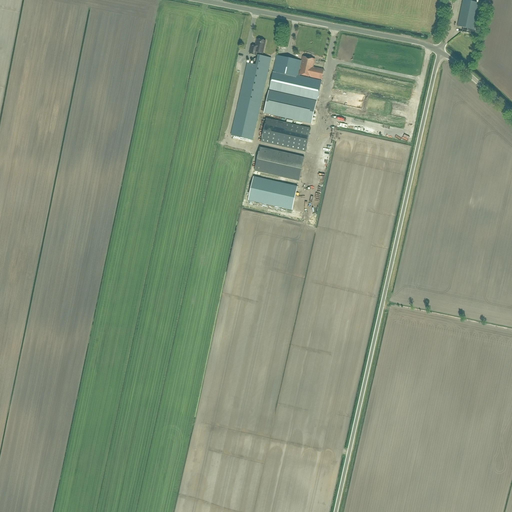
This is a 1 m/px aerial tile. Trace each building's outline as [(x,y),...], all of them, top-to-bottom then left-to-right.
[(479,3),(471,1),(464,0),(462,0),(457,26),(463,28),(462,32),(473,35),(479,3)] [(263,54),(265,41),(257,39),(255,47),(251,46),(249,54),(256,55),(257,52),(263,54)] [(252,140),(271,58),(258,55),(256,65),(247,63),(231,135),(252,140)] [(276,56),(269,91),(317,102),(321,81),(299,76),(300,75),(322,80),(324,70),(313,67),(315,59),(302,57),(301,61),(276,56)] [(264,113),(312,124),(317,102),(269,91),(264,113)] [(305,152),(311,129),(266,119),(261,142),(305,152)] [(260,147),(254,171),(299,181),(304,157),(260,147)] [(248,200),(292,210),(298,187),(253,177),(248,200)]
